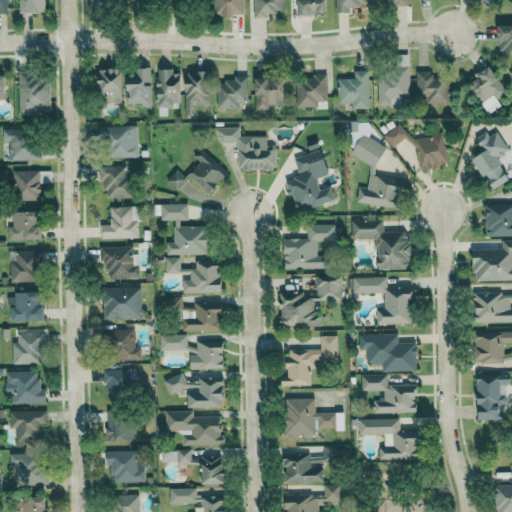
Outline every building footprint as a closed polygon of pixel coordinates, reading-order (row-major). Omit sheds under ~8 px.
[(0,0),(0,13),(8,14),(7,0),(0,0)] [(21,0),(22,13),(46,13),(45,0),(21,0)] [(213,0),(214,16),(244,15),(243,0),(213,0)] [(297,0),(298,15),(326,14),(325,0),(297,0)] [(335,0),(336,13),(350,12),(350,8),(367,8),(366,0),(335,0)] [(511,26),(498,27),(499,53),(511,52),(511,26)] [(391,66),(392,71),(378,71),(379,105),(400,104),(400,97),(410,97),(409,66),(391,66)] [(122,68),(98,67),(97,102),(121,102),(122,68)] [(152,104),(151,69),(127,70),(127,104),(152,104)] [(157,70),(158,107),(181,107),(180,69),(157,70)] [(433,77),(433,70),(416,71),(417,102),(447,101),(447,77),(433,77)] [(19,113),(50,112),(50,80),(37,80),(37,71),(19,71),(19,113)] [(185,114),(195,114),(195,105),(209,105),(209,71),(186,71),(185,114)] [(368,73),(337,74),(338,103),(351,103),(351,108),(369,108),(368,73)] [(326,75),(295,76),(296,107),(327,107),(326,75)] [(239,107),(239,102),(248,102),(248,77),(217,78),(218,108),(239,107)] [(255,109),(270,110),(270,105),(283,105),(284,78),(256,77),(255,109)] [(418,153),(420,171),(437,168),(442,164),(448,164),(444,139),(440,134),(411,139),(401,123),(383,134),(392,147),(407,137),(418,153)] [(138,125),(102,126),(103,157),(139,156),(138,125)] [(237,142),(238,169),(277,168),(277,145),(268,145),(268,135),(240,136),(240,126),(217,127),(217,142),(237,142)] [(10,141),(9,160),(41,160),(41,131),(3,130),(3,141),(10,141)] [(498,131),(489,136),(487,131),(477,137),(484,151),(472,158),(482,176),(486,174),(493,188),(509,180),(497,157),(508,151),(498,131)] [(357,201),(395,207),(396,201),(403,189),(404,178),(374,174),(375,166),(386,146),(363,133),(351,154),(370,164),(367,187),(359,186),(357,201)] [(294,157),(300,176),(285,180),(289,194),(292,193),(298,211),(335,200),(331,187),(320,190),(316,178),(329,174),(321,149),(294,157)] [(190,176),(210,192),(228,171),(203,150),(197,158),(200,161),(194,168),(193,168),(186,177),(177,169),(167,181),(178,190),(190,176)] [(99,166),(100,181),(104,181),(105,197),(128,197),(127,165),(99,166)] [(40,170),(14,170),(14,200),(40,199),(40,170)] [(511,235),(511,202),(487,204),(487,236),(511,235)] [(167,254),(209,253),(208,225),(180,225),(180,219),(188,219),(188,203),(160,203),(160,220),(174,219),(174,241),(166,241),(167,254)] [(140,237),(139,206),(110,206),(110,223),(100,224),(100,238),(140,237)] [(40,238),(39,210),(12,211),(13,226),(8,226),(8,239),(40,238)] [(377,269),(410,269),(409,231),(384,231),(384,219),(351,219),(351,237),(377,237),(377,269)] [(285,268),(321,268),(321,255),(317,255),(317,241),(335,240),(335,224),(307,224),(307,237),(285,237),(285,268)] [(511,279),(511,238),(502,239),(502,248),(474,248),(474,280),(511,279)] [(108,278),(139,277),(139,265),(133,265),(133,246),(99,246),(100,262),(108,262),(108,278)] [(10,282),(36,281),(35,249),(9,250),(10,282)] [(220,291),(220,260),(196,260),(196,268),(181,268),(181,256),(166,257),(166,273),(190,272),(190,279),(182,279),(183,292),(220,291)] [(343,300),(342,275),(317,275),(317,295),(305,295),(305,291),(280,292),(281,326),(321,325),(321,313),(318,313),(318,300),(343,300)] [(377,324),(412,323),(411,286),(387,287),(387,276),(352,277),(353,293),(384,292),(384,308),(377,309),(377,324)] [(141,286),(103,287),(104,319),(142,318),(141,286)] [(511,298),(511,291),(475,292),(475,321),(511,321),(511,307),(510,308),(510,299),(511,298)] [(43,320),(42,292),(7,293),(8,305),(10,305),(11,321),(43,320)] [(181,295),(165,298),(167,310),(183,308),(181,295)] [(222,302),(195,301),(195,307),(183,307),(182,330),(221,331),(222,302)] [(135,347),(135,328),(104,329),(104,347),(113,347),(113,360),(141,360),(141,347),(135,347)] [(12,341),(13,364),(39,363),(39,345),(43,345),(43,329),(15,330),(16,341),(12,341)] [(511,330),(477,333),(478,368),(511,366),(511,350),(504,351),(504,343),(511,342),(511,330)] [(187,349),(187,333),(160,334),(160,349),(187,349)] [(382,371),(417,371),(417,342),(398,342),(398,334),(359,334),(360,349),(367,349),(367,363),(382,363),(382,371)] [(311,385),(311,368),(319,368),(319,359),(338,359),(338,335),(320,335),(321,349),(287,349),(288,375),(282,375),(282,385),(311,385)] [(191,369),(223,368),(223,340),(196,341),(196,354),(190,354),(191,369)] [(103,368),(103,384),(107,384),(107,393),(131,393),(131,378),(136,378),(136,369),(103,368)] [(6,393),(13,393),(13,403),(46,403),(46,388),(39,388),(39,370),(6,371),(6,393)] [(164,380),(170,395),(199,384),(197,379),(187,383),(183,372),(164,380)] [(478,373),(478,419),(502,419),(502,404),(507,404),(507,396),(501,396),(501,384),(511,384),(511,373),(478,373)] [(374,412),(417,411),(416,383),(387,384),(387,374),(361,374),(361,390),(384,390),(384,399),(374,399),(374,412)] [(187,407),(224,406),(223,376),(199,377),(200,392),(187,393),(187,407)] [(336,428),(336,411),(316,411),(315,397),(284,398),(285,435),(316,435),(316,428),(336,428)] [(15,446),(37,446),(36,424),(47,424),(46,410),(9,411),(10,428),(15,428),(15,446)] [(222,444),(222,415),(194,416),(193,410),(166,411),(166,430),(182,430),(182,445),(222,444)] [(107,412),(107,440),(134,440),(134,421),(127,421),(127,412),(107,412)] [(359,418),(359,434),(384,433),(384,446),(379,446),(379,459),(419,459),(418,429),(400,430),(400,418),(359,418)] [(191,462),(191,449),(162,450),(162,463),(191,462)] [(113,482),(145,481),(145,468),(137,469),(137,450),(106,451),(106,465),(112,465),(113,482)] [(10,453),(10,465),(16,465),(16,484),(49,483),(48,470),(39,470),(38,452),(10,453)] [(310,452),(283,454),(284,466),(285,483),(323,481),(322,457),(310,457),(310,452)] [(202,483),(224,483),(223,455),(202,455),(202,483)] [(511,511),(511,483),(496,483),(495,511),(511,511)] [(286,494),(286,511),(330,511),(330,510),(319,510),(319,501),(340,500),(340,484),(324,484),(324,493),(286,494)] [(170,502),(203,502),(203,511),(225,511),(226,495),(197,496),(197,487),(170,487),(170,502)] [(108,511),(139,511),(139,494),(108,495),(108,511)] [(15,511),(47,511),(48,496),(15,496),(15,511)]
